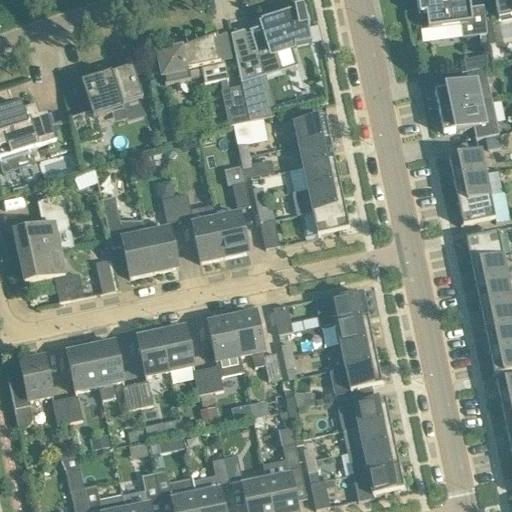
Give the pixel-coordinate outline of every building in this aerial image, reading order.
[(416,0),(417,0),(416,0),(419,17),(426,16),(428,32),(460,27),(462,40),(480,38),(487,37),(484,8),(470,9),(469,0),(416,0)] [(511,0),(498,0),(499,4),(495,5),(499,23),(511,19),(511,0)] [(235,59),(242,88),(250,124),(274,119),(273,113),(278,111),(266,78),(283,72),(277,54),(294,48),(311,45),(303,7),(302,9),(302,10),(261,23),(261,24),(262,24),(264,29),(249,34),(250,35),(251,35),(256,53),(237,59),(237,58),(235,59)] [(487,37),(489,48),(496,47),(491,26),(486,27),(487,37)] [(487,37),(480,38),(481,50),(489,49),(489,48),(487,37)] [(250,124),(242,88),(229,91),(227,84),(228,83),(225,67),(219,69),(218,65),(220,65),(220,64),(218,64),(213,40),(215,40),(215,38),(159,59),(160,60),(161,60),(164,75),(165,75),(166,86),(190,81),(190,76),(194,75),(193,70),(203,68),(207,88),(221,85),(223,92),(221,93),(229,129),(250,124)] [(487,57),(463,62),(466,73),(489,68),(487,57)] [(130,69),(110,76),(110,77),(82,86),(91,114),(70,120),(76,147),(89,143),(102,139),(95,120),(127,110),(126,105),(142,100),(137,85),(135,85),(130,69)] [(439,112),(439,115),(492,103),(485,70),(461,75),(462,76),(464,87),(435,93),(436,100),(434,101),(436,113),(439,112)] [(492,103),(439,115),(444,136),(473,130),(476,141),(475,141),(476,142),(499,137),(492,103)] [(0,114),(0,148),(11,145),(14,157),(0,161),(0,167),(2,176),(35,164),(32,151),(59,143),(54,126),(50,127),(47,116),(39,118),(35,108),(23,112),(21,104),(20,105),(21,108),(17,109),(17,108),(1,112),(1,114),(0,114)] [(327,118),(319,120),(293,125),(298,148),(332,141),(332,140),(330,141),(325,120),(328,119),(327,118)] [(332,141),(298,148),(303,170),(337,163),(337,162),(335,163),(330,142),(332,141)] [(89,143),(76,147),(76,149),(83,173),(96,169),(89,143)] [(242,160),(252,158),(250,146),(240,148),(242,160)] [(447,162),(449,161),(453,182),(451,183),(451,184),(485,176),(481,153),(459,158),(459,157),(458,158),(447,160),(447,162)] [(252,158),(242,160),(245,172),(255,170),(252,158)] [(337,164),(337,163),(303,170),(308,193),(342,185),(341,185),(339,185),(335,164),(337,164)] [(452,184),(454,184),(458,205),(456,205),(456,206),(490,199),(485,176),(451,184),(452,184)] [(253,209),(247,184),(235,188),(241,212),(253,209)] [(342,185),(308,193),(293,196),(297,218),(312,215),(346,208),(346,207),(344,208),(340,186),(342,186),(342,185)] [(256,204),(267,201),(265,189),(253,192),(256,204)] [(180,225),(195,221),(190,197),(175,200),(180,225)] [(63,198),(38,204),(43,229),(14,235),(19,261),(60,252),(54,228),(67,222),(63,198)] [(463,227),(461,228),(461,229),(495,222),(490,199),(456,206),(458,206),(463,227)] [(154,276),(145,236),(143,224),(120,224),(115,200),(101,203),(111,251),(123,249),(126,262),(130,281),(154,276)] [(180,225),(175,200),(164,202),(169,227),(180,225)] [(267,201),(256,204),(258,216),(270,213),(267,201)] [(351,229),(349,230),(344,209),(346,208),(312,215),(317,238),(338,234),(339,237),(340,237),(339,233),(351,231),(351,229)] [(238,216),(238,217),(216,221),(224,261),(249,256),(240,216),(238,216)] [(216,221),(193,226),(192,226),(200,266),(224,261),(216,221)] [(260,225),(262,232),(266,252),(280,249),(274,222),(260,225)] [(168,231),(168,232),(145,236),(154,276),(178,271),(170,231),(168,231)] [(464,243),(466,243),(471,264),(469,265),(503,258),(498,235),(464,242),(464,243)] [(108,242),(91,246),(95,267),(112,264),(108,242)] [(25,287),(54,280),(59,306),(84,301),(79,277),(65,277),(60,252),(19,261),(25,287)] [(469,266),(471,265),(475,287),(473,287),(473,288),(508,280),(503,258),(469,265),(469,266)] [(474,288),(476,288),(480,309),(478,309),(478,310),(511,302),(511,299),(508,280),(473,288),(474,288)] [(116,283),(100,287),(102,297),(118,293),(116,283)] [(331,299),(315,303),(320,329),(336,326),(370,319),(370,318),(367,318),(363,297),(365,297),(365,296),(357,297),(353,298),(352,294),(351,294),(352,298),(332,303),(331,299)] [(478,311),(480,310),(485,331),(483,332),(511,326),(511,302),(478,310),(478,311)] [(293,335),(291,328),(287,309),(273,312),(279,338),(293,335)] [(264,355),(256,315),(232,320),(240,360),(253,357),(255,370),(265,368),(269,383),(281,380),(277,356),(265,359),(264,355)] [(370,319),(336,326),(340,348),(374,341),(374,340),(372,341),(368,320),(370,319)] [(232,320),(207,325),(209,334),(211,345),(216,365),(217,369),(219,382),(221,381),(243,376),(240,360),(232,320)] [(483,333),(485,332),(490,354),(488,354),(488,355),(511,349),(511,326),(483,332),(483,333)] [(194,370),(185,330),(161,335),(170,375),(192,370),(194,370)] [(170,375),(161,335),(137,340),(145,380),(147,380),(170,375)] [(375,341),(374,341),(340,348),(345,370),(371,365),(379,363),(377,363),(372,342),(375,341)] [(115,345),(104,347),(91,350),(99,390),(102,402),(112,400),(114,396),(112,387),(122,385),(123,385),(115,345)] [(291,346),(281,348),(283,360),(293,358),(291,346)] [(494,376),(492,376),(493,378),(511,373),(511,349),(488,355),(490,355),(494,376)] [(99,390),(91,350),(66,355),(75,395),(77,395),(76,394),(99,390)] [(293,358),(283,360),(286,372),(295,370),(296,370),(293,358)] [(22,378),(9,381),(8,380),(7,380),(15,417),(18,432),(29,429),(33,425),(33,422),(29,404),(51,400),(53,400),(44,360),(19,365),(22,378)] [(345,370),(330,374),(337,404),(374,396),(372,389),(384,386),(384,385),(382,385),(377,364),(379,364),(379,363),(371,365),(345,370)] [(217,369),(206,372),(211,396),(223,394),(221,381),(219,382),(217,369)] [(206,372),(193,374),(198,399),(203,398),(205,408),(213,406),(211,396),(206,372)] [(494,386),(496,385),(501,406),(499,407),(499,408),(511,404),(511,380),(494,385),(494,386)] [(148,384),(135,387),(140,411),(153,408),(148,384)] [(135,387),(123,389),(128,414),(140,411),(135,387)] [(77,399),(65,402),(70,426),(83,423),(77,399)] [(295,400),(286,402),(289,414),(297,412),(295,400)] [(353,407),(339,410),(344,433),(358,430),(392,423),(392,422),(390,423),(385,402),(387,401),(387,400),(379,402),(367,404),(353,407)] [(65,402),(52,404),(57,429),(70,426),(65,402)] [(499,408),(501,408),(506,429),(503,429),(504,430),(511,428),(511,404),(499,408)] [(297,412),(289,414),(291,426),(300,424),(297,412)] [(392,423),(358,430),(344,433),(348,456),(397,445),(396,445),(394,445),(390,424),(392,424),(392,423)] [(153,425),(144,427),(146,432),(147,442),(157,440),(153,425)] [(397,445),(348,456),(353,478),(392,469),(401,468),(401,467),(399,467),(395,446),(397,446),(397,445)] [(146,446),(130,449),(133,461),(148,457),(146,446)] [(283,450),(282,450),(286,465),(287,473),(289,473),(301,471),(296,447),(295,447),(283,450)] [(313,450),(303,452),(306,465),(315,462),(313,450)] [(63,462),(62,462),(66,472),(74,511),(88,511),(84,491),(77,459),(63,462)] [(237,459),(225,461),(230,486),(242,483),(237,459)] [(225,461),(212,464),(215,479),(217,488),(219,488),(230,486),(225,461)] [(315,462),(306,465),(308,477),(310,488),(320,486),(318,475),(315,462)] [(286,465),(263,470),(266,483),(272,511),(297,511),(290,475),(289,473),(287,473),(286,465)] [(392,469),(353,478),(359,505),(375,502),(374,497),(393,493),(394,497),(395,497),(394,493),(406,491),(406,489),(404,490),(399,469),(401,468),(392,469)] [(167,474),(154,476),(160,501),(172,498),(170,487),(167,474)] [(154,476),(142,479),(145,493),(147,503),(160,501),(154,476)] [(172,498),(160,501),(161,511),(198,511),(196,498),(193,484),(192,482),(170,487),(172,498)] [(272,511),(266,483),(243,487),(242,487),(246,511),(272,511)] [(334,483),(324,485),(326,493),(336,490),(334,483)] [(320,486),(310,488),(315,511),(320,511),(330,510),(324,485),(320,486)] [(96,488),(84,491),(88,511),(101,511),(100,503),(96,488)] [(218,492),(218,493),(196,498),(198,511),(223,511),(219,492),(218,492)] [(145,493),(122,498),(125,511),(161,511),(160,501),(147,503),(145,493)] [(101,511),(125,511),(122,498),(100,503),(101,511)]
